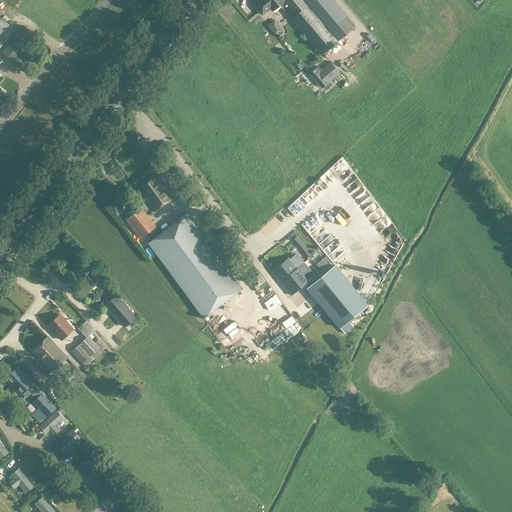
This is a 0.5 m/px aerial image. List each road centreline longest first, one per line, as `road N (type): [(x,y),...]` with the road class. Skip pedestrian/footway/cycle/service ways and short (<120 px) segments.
road 1 (primary): [(0,255),(186,0)]
road 2 (unclassified): [(0,126),(107,0)]
